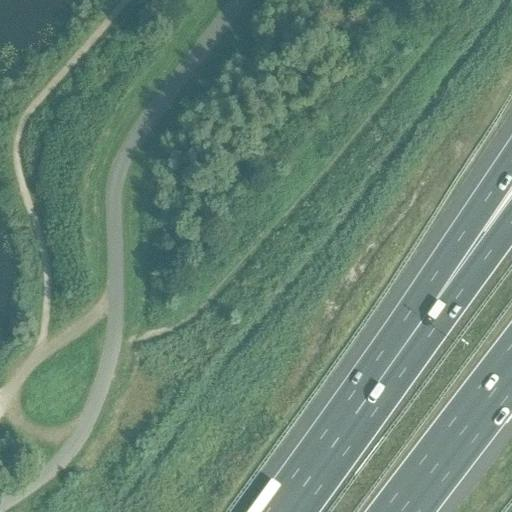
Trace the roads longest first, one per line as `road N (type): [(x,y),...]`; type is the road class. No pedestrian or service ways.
road 1 (unknown): [(111,344),(166,329),(204,305),(326,173),(464,0)]
road 2 (motorway): [(511,161),(353,419)]
road 3 (motorway): [(511,222),(353,419)]
road 4 (motorway): [(401,511),(511,369)]
